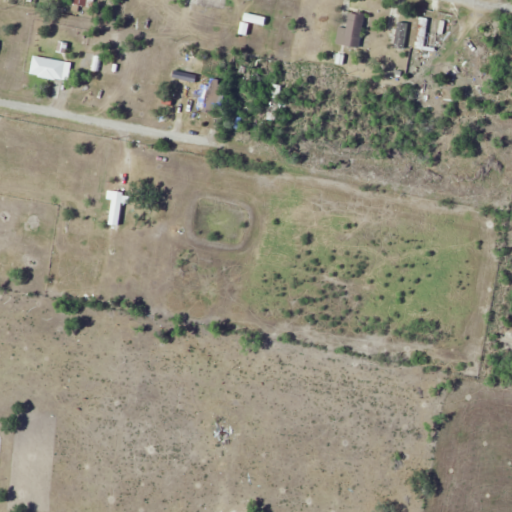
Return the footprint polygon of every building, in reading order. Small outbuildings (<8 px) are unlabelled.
[(74,0),(74,4),(93,9),(94,0),(74,0)] [(187,0),(187,2),(224,10),(225,0),(187,0)] [(299,3),(286,0),(255,0),(255,1),(297,10),(299,3)] [(366,14),(351,12),(348,28),(340,27),(337,44),(360,48),(366,14)] [(28,55),(65,60),(62,79),(25,73),(28,55)] [(227,80),(213,76),(211,86),(201,84),(196,101),(220,108),(227,80)] [(284,87),(274,85),(268,119),(278,121),(284,87)]
